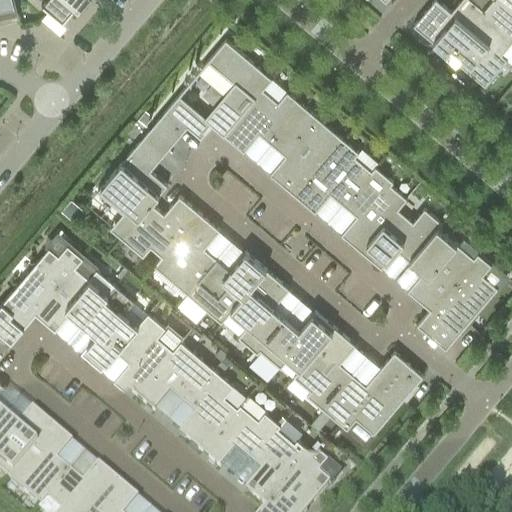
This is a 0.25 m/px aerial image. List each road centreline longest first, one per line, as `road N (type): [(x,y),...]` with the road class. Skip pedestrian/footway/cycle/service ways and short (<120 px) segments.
road 1 (residential): [(394,326),(366,335),(187,180),(190,165),(211,149),(221,154),(400,305)]
road 2 (residential): [(173,511),(19,379),(15,358),(27,344),(46,344),(235,503)]
road 3 (residential): [(346,69),(511,208)]
road 4 (residential): [(50,114),(150,0)]
road 5 (residential): [(484,402),(395,511)]
